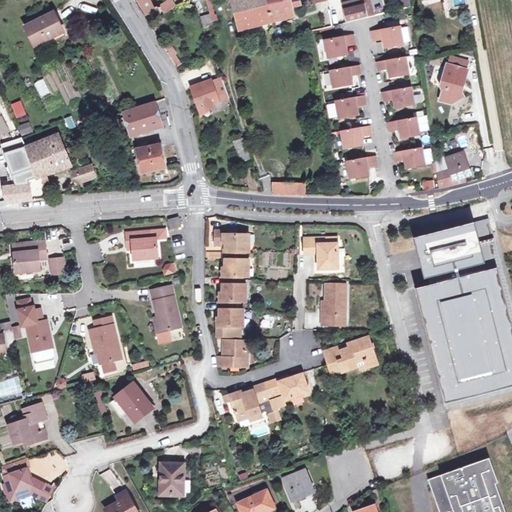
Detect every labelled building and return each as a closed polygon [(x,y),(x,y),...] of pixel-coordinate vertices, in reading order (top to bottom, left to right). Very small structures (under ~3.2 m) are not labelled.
[(150,0),(138,0),(145,14),(155,9),(150,0)] [(150,0),(155,9),(158,8),(158,9),(160,8),(162,7),(161,5),(172,1),(171,0),(150,0)] [(200,0),(193,0),(197,11),(202,9),(200,0)] [(205,0),(210,16),(214,15),(210,0),(205,0)] [(231,0),(240,30),(271,21),(267,5),(265,0),(231,0)] [(289,0),(267,5),(271,21),(293,16),(291,7),(300,5),(299,0),(289,0)] [(372,16),(369,3),(364,5),(363,0),(358,0),(342,4),(347,22),(372,16)] [(160,8),(164,14),(176,6),(172,1),(161,5),(162,7),(160,8)] [(35,46),(64,32),(54,13),(25,27),(35,46)] [(209,15),(201,17),(204,26),(212,24),(209,15)] [(383,38),(385,47),(403,44),(400,27),(372,32),(373,40),(383,38)] [(66,36),(64,32),(35,46),(37,50),(66,36)] [(353,35),(325,40),(328,57),(346,54),(345,45),(355,43),(353,35)] [(169,40),(162,44),(164,46),(170,57),(175,55),(172,46),(169,40)] [(347,56),(354,56),(355,45),(348,45),(347,56)] [(175,55),(170,57),(176,67),(180,63),(175,55)] [(388,68),(390,77),(408,73),(405,56),(377,61),(379,70),(388,68)] [(452,58),(449,66),(464,70),(466,62),(452,58)] [(359,65),(330,70),(334,87),(352,84),(350,75),(360,73),(359,65)] [(460,83),(463,84),(467,70),(464,70),(449,66),(446,65),(440,87),(443,91),(440,100),(450,104),(463,97),(461,93),(458,90),(460,83)] [(33,82),(40,97),(51,92),(44,77),(33,82)] [(222,80),(192,89),(199,110),(212,106),(229,101),(222,80)] [(394,98),(395,107),(414,104),(410,87),(382,92),(384,100),(394,98)] [(364,95),(336,100),(339,117),(357,114),(356,105),(365,103),(364,95)] [(21,100),(10,104),(15,117),(26,113),(21,100)] [(155,102),(122,112),(125,122),(125,124),(130,137),(128,138),(131,150),(133,150),(133,147),(135,146),(133,136),(163,127),(162,125),(155,102)] [(64,118),(66,126),(74,124),(72,116),(64,118)] [(399,129),(401,137),(419,134),(416,117),(388,122),(389,130),(399,129)] [(19,123),(20,134),(31,133),(31,122),(19,123)] [(369,125),(341,130),(345,148),(363,144),(361,136),(371,134),(369,125)] [(30,155),(39,177),(40,177),(44,186),(48,184),(45,175),(72,166),(66,154),(69,152),(68,148),(67,148),(65,143),(61,134),(27,147),(30,155)] [(239,157),(248,153),(243,138),(234,141),(239,157)] [(4,144),(8,153),(27,147),(22,139),(4,144)] [(136,150),(138,158),(140,164),(142,174),(165,168),(159,144),(136,150)] [(27,147),(8,153),(5,154),(8,162),(30,155),(27,147)] [(405,159),(406,168),(424,164),(421,147),(393,152),(395,161),(405,159)] [(463,152),(446,158),(450,170),(437,173),(438,189),(462,183),(461,178),(464,177),(471,174),(463,152)] [(8,162),(16,185),(17,186),(4,187),(7,201),(32,199),(29,180),(39,177),(30,155),(8,162)] [(375,156),(347,161),(350,178),(368,175),(366,166),(376,164),(375,156)] [(73,172),(76,183),(96,176),(92,165),(73,172)] [(433,179),(421,181),(423,190),(434,189),(433,179)] [(272,182),(272,194),(284,194),(285,183),(272,182)] [(285,183),(284,194),(305,195),(305,183),(285,183)] [(169,219),(171,229),(181,226),(179,217),(169,219)] [(489,219),(474,223),(477,234),(492,230),(489,219)] [(474,223),(414,238),(425,279),(429,278),(431,285),(416,289),(446,404),(511,387),(511,307),(492,230),(477,234),(474,223)] [(126,233),(127,241),(131,241),(132,248),(134,260),(158,258),(156,239),(166,238),(165,229),(126,233)] [(243,319),(243,310),(239,309),(239,302),(243,302),(243,294),(246,294),(246,285),(242,285),(242,277),(246,277),(246,269),(249,269),(249,260),(245,260),(246,252),(249,252),(249,243),(246,243),(246,235),(223,234),(223,230),(214,230),(214,245),(223,245),(223,244),(225,244),(225,267),(222,267),(222,292),(219,292),(219,318),(216,318),(216,338),(228,338),(228,326),(240,326),(240,319),(243,319)] [(337,237),(304,238),(305,252),(318,251),(318,269),(338,269),(337,237)] [(40,271),(39,260),(38,251),(46,250),(45,241),(13,244),(16,273),(40,271)] [(46,259),(46,250),(38,251),(39,260),(46,259)] [(50,260),(53,274),(67,272),(64,257),(50,260)] [(167,265),(164,269),(165,274),(173,272),(171,264),(167,265)] [(325,315),(322,315),(322,325),(342,325),(342,316),(346,316),(347,284),(326,284),(325,301),(325,315)] [(153,300),(157,317),(161,331),(157,332),(159,343),(171,340),(168,329),(181,327),(171,286),(156,289),(158,299),(153,300)] [(17,301),(19,310),(31,307),(29,299),(17,301)] [(19,310),(18,310),(22,326),(26,325),(32,351),(52,347),(46,320),(43,321),(40,309),(34,310),(33,306),(31,307),(19,310)] [(121,359),(114,325),(112,325),(109,317),(95,321),(96,329),(89,331),(94,349),(98,348),(99,353),(101,364),(104,363),(106,373),(114,371),(112,361),(121,359)] [(10,321),(3,323),(5,330),(12,328),(10,321)] [(240,326),(228,326),(228,338),(240,338),(240,326)] [(331,374),(358,365),(357,361),(364,358),(367,368),(379,364),(369,336),(347,344),(348,348),(340,350),(338,346),(324,351),(331,374)] [(246,349),(246,341),(223,340),(223,357),(218,357),(218,366),(248,367),(249,349),(246,349)] [(54,355),(52,347),(32,351),(34,359),(37,361),(52,358),(54,355)] [(357,361),(358,365),(360,370),(367,368),(364,358),(357,361)] [(118,371),(127,369),(124,359),(115,362),(118,371)] [(133,370),(149,366),(148,360),(131,364),(133,370)] [(84,382),(96,380),(94,372),(82,374),(84,382)] [(278,378),(252,387),(253,389),(242,393),(241,390),(230,394),(238,417),(248,414),(249,417),(262,413),(261,412),(267,410),(268,414),(274,412),(271,399),(283,394),(285,400),(310,392),(304,373),(290,378),(279,381),(278,378)] [(152,407),(134,384),(109,403),(121,418),(128,412),(135,420),(152,407)] [(101,391),(96,393),(100,404),(98,404),(102,414),(106,413),(103,403),(105,402),(101,391)] [(24,416),(43,410),(41,404),(22,409),(24,416)] [(43,410),(24,416),(25,419),(8,425),(14,444),(24,441),(23,439),(31,436),(33,443),(46,439),(44,429),(39,431),(36,422),(46,419),(43,410)] [(23,439),(24,441),(25,445),(33,443),(31,436),(23,439)] [(1,447),(11,446),(11,437),(0,438),(1,447)] [(3,485),(6,496),(17,493),(16,490),(23,488),(32,493),(38,496),(44,485),(29,477),(27,469),(30,468),(27,458),(1,466),(6,484),(3,485)] [(506,511),(496,484),(499,483),(490,458),(428,480),(439,511),(449,511),(506,511)] [(160,494),(173,495),(173,492),(183,492),(185,464),(161,463),(160,494)] [(283,478),(292,500),(314,492),(305,469),(283,478)] [(53,489),(44,485),(38,496),(46,501),(53,489)] [(18,497),(32,493),(23,488),(16,490),(17,493),(18,497)] [(237,503),(241,511),(260,511),(262,511),(261,511),(266,511),(275,508),(267,489),(237,503)] [(378,489),(372,491),(376,505),(384,503),(378,489)] [(106,511),(137,511),(126,491),(117,496),(120,502),(105,510),(106,511)] [(18,497),(17,493),(6,496),(8,503),(19,500),(18,497)]
